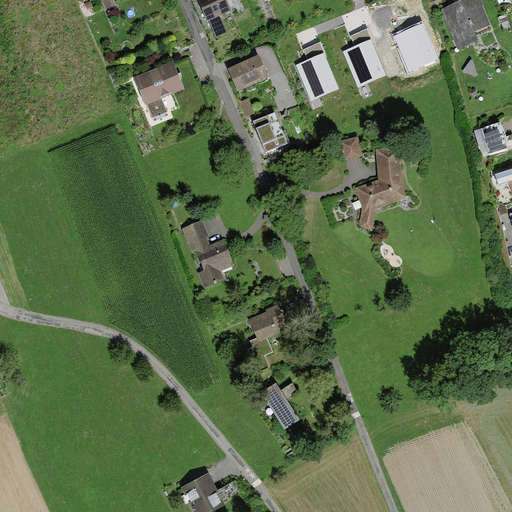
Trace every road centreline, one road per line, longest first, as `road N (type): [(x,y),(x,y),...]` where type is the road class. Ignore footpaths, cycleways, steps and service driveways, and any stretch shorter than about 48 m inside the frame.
road 1 (residential): [(356,416),(185,0)]
road 2 (residential): [(0,306),(137,346),(256,483)]
